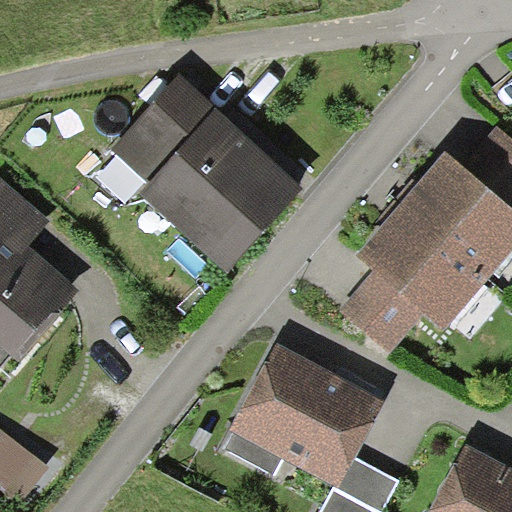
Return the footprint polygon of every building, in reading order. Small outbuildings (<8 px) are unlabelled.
[(181,79),(115,151),(153,185),(140,199),(229,280),(307,195),(281,171),(181,79)] [(461,171),(509,213),(511,210),(511,143),(497,132),(461,171)] [(398,214),(357,263),(373,277),(420,317),(443,338),(511,259),(511,215),(509,213),(461,171),(446,158),(413,197),(398,214)] [(6,181),(0,188),(0,369),(11,356),(18,362),(76,296),(29,254),(55,224),(6,181)] [(390,351),(420,317),(373,277),(343,311),(390,351)] [(335,492),(339,494),(357,461),(388,403),(348,382),(279,345),(230,436),(335,492)] [(0,432),(0,490),(19,505),(47,469),(0,432)] [(511,511),(511,473),(467,450),(434,511),(511,511)] [(380,511),(396,481),(357,461),(339,494),(335,492),(324,511),(380,511)]
